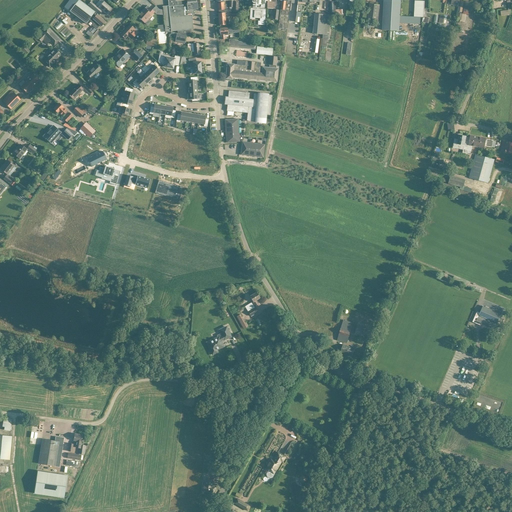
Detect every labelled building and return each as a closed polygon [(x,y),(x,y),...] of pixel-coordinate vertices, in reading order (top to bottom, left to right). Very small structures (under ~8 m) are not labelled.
[(98,14),(96,12),(79,0),(78,0),(70,11),(87,24),(90,20),(94,24),(96,21),(97,22),(93,26),(96,29),(100,25),(101,27),(105,22),(97,15),(98,14)] [(91,1),(88,4),(99,15),(103,11),(107,15),(113,9),(109,6),(104,1),(102,0),(100,0),(96,5),(91,1)] [(168,7),(163,8),(163,10),(164,16),(164,23),(165,25),(165,28),(165,32),(171,32),(177,31),(178,33),(188,35),(191,34),(191,30),(193,29),(192,15),(194,15),(194,10),(198,10),(197,3),(196,3),(195,0),(168,0),(169,7),(168,7)] [(257,9),(250,8),(250,19),(255,20),(255,18),(260,19),(260,21),(258,21),(258,25),(265,25),(266,9),(259,9),(260,9),(264,9),(264,3),(265,3),(265,2),(268,2),(267,0),(250,0),(251,4),(251,0),(252,0),(252,2),(252,8),(257,8),(257,9)] [(267,0),(268,2),(267,8),(275,9),(275,6),(276,6),(276,0),(267,0)] [(291,0),(290,0),(286,0),(288,0),(287,2),(286,2),(286,1),(282,1),(278,29),(287,30),(288,21),(291,0)] [(388,0),(383,0),(382,30),(400,31),(400,23),(420,24),(421,17),(414,17),(400,16),(401,1),(388,0)] [(511,0),(507,1),(508,9),(508,10),(501,11),(501,16),(510,15),(511,8),(511,6),(511,3),(511,0)] [(415,1),(414,17),(421,17),(424,17),(424,10),(425,1),(415,1)] [(218,10),(224,10),(228,10),(228,7),(226,8),(226,6),(225,5),(224,5),(223,2),(218,3),(218,10)] [(380,5),(369,4),(368,13),(363,13),(362,20),(378,22),(380,5)] [(466,13),(472,15),(474,6),(468,5),(466,13)] [(137,17),(145,23),(155,12),(147,6),(145,8),(137,17)] [(233,19),(237,19),(238,13),(232,12),(233,12),(233,10),(229,10),(228,10),(224,10),(224,12),(231,12),(231,16),(233,16),(233,19)] [(219,26),(224,25),(229,25),(228,18),(224,18),(224,13),(219,13),(219,18),(219,26)] [(313,34),(322,35),(324,15),(315,14),(313,34)] [(322,35),(323,35),(323,39),(329,39),(331,16),(329,16),(329,15),(324,15),(322,35)] [(134,29),(130,25),(121,35),(123,37),(122,37),(123,37),(125,39),(127,36),(131,40),(138,32),(134,29)] [(42,34),(37,38),(41,42),(43,40),(46,38),(50,42),(54,46),(57,43),(56,42),(58,40),(52,33),(47,28),(41,33),(42,34)] [(225,39),(225,35),(228,35),(228,31),(233,31),(233,28),(225,28),(220,29),(220,35),(221,35),(222,40),(225,39)] [(187,36),(177,34),(176,40),(185,42),(187,36)] [(151,46),(154,47),(156,40),(147,38),(146,45),(151,46)] [(194,44),(189,44),(188,44),(188,53),(194,52),(194,55),(200,54),(199,43),(196,44),(196,42),(194,43),(194,44)] [(20,49),(26,55),(28,52),(27,51),(28,50),(24,46),(20,49)] [(272,49),(257,47),(256,54),(272,56),(272,49)] [(47,57),(46,56),(42,61),(47,65),(48,64),(50,67),(56,61),(56,60),(61,55),(55,49),(47,57)] [(118,54),(119,55),(113,61),(119,67),(129,56),(122,49),(118,54)] [(137,61),(142,56),(135,50),(130,55),(137,61)] [(159,55),(158,62),(160,64),(164,65),(163,67),(173,68),(173,65),(179,66),(180,57),(175,56),(174,59),(170,58),(170,56),(159,55)] [(276,66),(277,57),(270,56),(268,65),(269,65),(269,68),(260,67),(261,63),(237,60),(237,65),(227,64),(225,79),(233,80),(233,78),(277,82),(278,69),(275,68),(276,66)] [(194,74),(202,73),(201,62),(196,62),(195,59),(189,59),(189,63),(193,63),(194,74)] [(153,64),(152,63),(147,67),(149,69),(155,76),(160,71),(158,69),(160,67),(155,62),(153,64)] [(86,79),(90,83),(91,83),(95,79),(96,79),(100,75),(98,73),(101,70),(96,65),(87,74),(89,76),(86,79)] [(155,76),(149,69),(145,74),(151,80),(155,76)] [(23,74),(22,73),(15,76),(18,82),(19,81),(19,79),(22,77),(21,75),(23,74)] [(23,80),(19,85),(21,87),(23,90),(27,93),(41,79),(35,73),(25,82),(23,80)] [(151,80),(145,74),(141,78),(147,84),(151,80)] [(123,82),(118,77),(113,82),(119,87),(123,82)] [(188,87),(197,87),(197,81),(198,81),(198,77),(190,78),(191,81),(188,81),(188,87)] [(147,84),(141,78),(136,82),(135,81),(133,83),(138,88),(140,86),(142,88),(147,84)] [(67,93),(71,97),(74,99),(83,90),(78,84),(71,91),(71,90),(67,93)] [(83,88),(90,94),(93,91),(87,85),(83,88)] [(125,97),(133,100),(134,93),(132,93),(133,90),(126,88),(125,91),(126,91),(125,97)] [(2,101),(7,106),(11,109),(21,99),(12,91),(2,101)] [(227,105),(227,111),(232,112),(247,113),(247,121),(255,122),(255,123),(266,124),(266,119),(266,115),(270,115),(273,95),(269,95),(258,93),(258,94),(254,93),(253,99),(249,99),(250,93),(234,91),(229,91),(228,97),(227,105)] [(197,93),(189,93),(189,100),(192,100),(192,103),(200,102),(199,99),(198,99),(197,93)] [(133,100),(125,97),(123,103),(128,105),(131,105),(133,100)] [(128,105),(123,103),(117,101),(116,106),(119,107),(118,112),(128,115),(130,109),(128,108),(128,105)] [(66,116),(64,119),(67,122),(72,116),(69,113),(59,104),(54,109),(58,113),(62,116),(64,114),(66,116)] [(151,107),(149,114),(153,115),(153,116),(159,117),(159,114),(161,106),(154,105),(154,107),(151,107)] [(73,111),(74,112),(80,118),(84,113),(77,107),(73,111)] [(165,115),(165,118),(170,118),(171,118),(174,118),(175,114),(176,111),(172,110),(173,108),(167,107),(165,115)] [(181,115),(178,114),(176,122),(180,122),(180,121),(186,122),(188,113),(181,112),(181,115)] [(199,115),(198,124),(204,125),(204,126),(207,127),(208,120),(205,119),(206,116),(199,115)] [(225,120),(225,128),(239,127),(238,119),(226,120),(225,120)] [(84,124),(80,129),(89,138),(95,131),(87,123),(85,125),(84,124)] [(45,139),(51,144),(61,133),(53,126),(43,137),(45,138),(45,139)] [(225,128),(226,135),(239,134),(239,127),(225,128)] [(67,130),(62,134),(68,140),(73,135),(74,136),(78,132),(75,131),(71,130),(68,128),(67,130)] [(240,142),(239,134),(226,135),(227,143),(240,142)] [(455,140),(453,148),(469,151),(468,154),(471,154),(472,148),(473,146),(474,136),(470,136),(470,138),(466,137),(459,135),(458,139),(458,140),(455,140)] [(474,136),(473,146),(485,148),(485,146),(492,148),(494,141),(486,139),(486,138),(474,136)] [(137,153),(144,155),(146,150),(148,150),(151,141),(146,140),(145,145),(139,143),(137,153)] [(153,144),(149,156),(156,159),(158,151),(162,153),(165,142),(159,141),(158,144),(157,145),(153,144)] [(503,141),(501,152),(509,153),(511,153),(511,142),(510,143),(503,141)] [(248,156),(250,143),(242,142),(241,155),(248,156)] [(248,156),(256,157),(257,144),(250,143),(248,156)] [(265,145),(257,144),(256,157),(263,158),(265,145)] [(13,153),(15,155),(20,159),(27,150),(20,145),(16,150),(15,150),(13,153)] [(27,148),(34,153),(36,150),(30,145),(27,148)] [(165,148),(162,160),(169,162),(171,155),(175,156),(178,146),(172,145),(171,148),(170,149),(165,148)] [(103,151),(91,157),(95,165),(107,159),(108,154),(104,152),(103,151)] [(184,155),(181,154),(177,165),(181,166),(182,162),(183,162),(183,165),(186,166),(188,160),(184,159),(184,160),(183,159),(184,155)] [(488,183),(493,164),(495,160),(476,154),(474,162),(469,178),(483,182),(488,183)] [(7,160),(3,166),(0,169),(8,175),(14,166),(7,160)] [(119,176),(113,174),(114,169),(105,166),(105,169),(100,168),(99,171),(97,171),(96,175),(102,177),(103,174),(108,176),(106,179),(110,181),(110,183),(116,185),(119,176)] [(58,170),(53,178),(55,180),(61,172),(58,170)] [(7,175),(4,179),(10,184),(13,186),(16,183),(13,180),(7,175)] [(127,175),(124,185),(130,187),(131,182),(135,184),(147,188),(150,180),(145,178),(143,178),(143,177),(142,177),(137,176),(137,179),(133,178),(133,177),(127,175)] [(449,182),(449,184),(463,188),(464,186),(466,180),(451,175),(449,182)] [(157,191),(156,193),(163,195),(163,194),(175,197),(176,193),(180,195),(181,192),(179,191),(180,186),(172,183),(172,185),(170,184),(170,183),(166,182),(162,181),(161,186),(158,185),(157,190),(157,191)] [(200,197),(213,198),(212,200),(213,200),(214,194),(212,193),(212,189),(201,188),(201,189),(200,194),(194,193),(193,198),(200,199),(200,197)] [(494,201),(499,203),(502,190),(498,188),(494,201)] [(253,302),(245,307),(251,316),(254,315),(258,312),(255,308),(260,305),(257,300),(260,298),(256,292),(252,295),(250,296),(253,302)] [(502,314),(483,306),(480,313),(477,311),(472,322),(478,324),(480,322),(495,329),(499,320),(503,321),(504,318),(501,317),(502,314)] [(260,318),(257,319),(257,317),(250,320),(253,326),(262,322),(260,318)] [(337,340),(342,342),(347,343),(353,323),(343,320),(337,340)] [(355,333),(367,337),(370,326),(358,323),(355,333)] [(217,352),(216,350),(224,346),(221,341),(224,339),(224,340),(231,337),(226,327),(220,330),(221,334),(218,336),(219,337),(207,343),(212,354),(217,352)] [(341,352),(353,356),(355,349),(343,345),(341,352)] [(10,431),(12,419),(2,417),(0,426),(5,427),(4,430),(10,431)] [(75,434),(74,440),(77,441),(76,447),(80,448),(79,454),(83,455),(85,445),(81,445),(82,435),(75,434)] [(0,459),(10,460),(11,449),(11,441),(12,436),(0,435),(0,459)] [(42,439),(38,464),(55,466),(59,467),(64,438),(56,437),(55,441),(42,439)] [(273,461),(271,459),(265,469),(268,471),(266,474),(267,476),(270,478),(272,477),(274,474),(274,473),(281,461),(282,462),(285,457),(287,458),(288,458),(277,452),(274,457),(275,458),(273,461)] [(34,493),(64,498),(68,475),(37,471),(34,493)] [(206,476),(203,491),(212,493),(215,478),(206,476)] [(250,506),(237,499),(234,503),(247,511),(250,506)]
